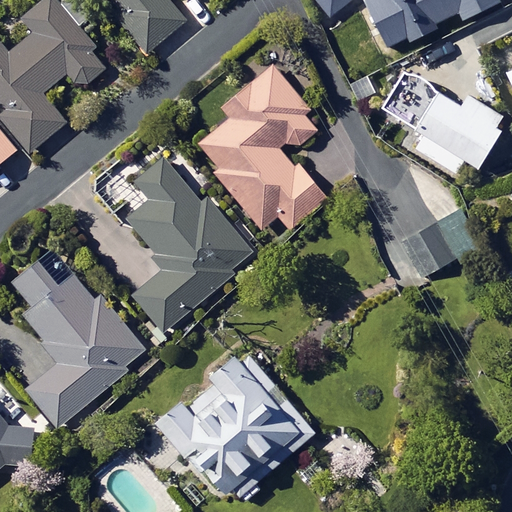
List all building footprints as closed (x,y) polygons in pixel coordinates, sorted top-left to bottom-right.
[(102,46),(58,0),(37,0),(18,14),(32,30),(8,49),(0,39),(0,98),(7,107),(1,112),(32,151),(71,119),(48,90),(69,73),(80,80),(94,80),(103,73),(107,63),(107,56),(102,46)] [(114,0),(118,5),(111,12),(147,56),(189,21),(171,0),(114,0)] [(316,0),(329,16),(349,0),(316,0)] [(385,49),(403,41),(406,48),(439,33),(436,27),(459,16),(461,19),(502,1),(501,0),(364,0),(363,1),(385,49)] [(230,115),(199,142),(217,165),(212,169),(260,229),(276,216),(288,231),(332,196),(302,159),(294,164),(280,147),(287,141),(298,145),(311,138),(314,124),(306,114),(313,108),(275,62),(220,103),(230,115)] [(511,69),(502,75),(511,93),(511,69)] [(423,136),(462,160),(483,172),(506,133),(495,127),(501,117),(465,96),(460,106),(402,72),(379,110),(423,136)] [(0,161),(15,149),(0,131),(0,161)] [(462,160),(423,136),(415,150),(455,173),(462,160)] [(128,217),(155,247),(147,254),(161,270),(134,294),(166,330),(256,249),(206,193),(201,197),(163,154),(135,178),(151,196),(128,217)] [(419,276),(456,258),(460,266),(480,256),(459,212),(402,239),(419,276)] [(44,335),(40,339),(57,361),(27,385),(58,424),(126,370),(123,366),(146,348),(101,292),(96,296),(75,270),(60,282),(39,256),(10,279),(31,306),(25,311),(44,335)] [(241,358),(234,350),(210,370),(217,378),(188,403),(182,397),(158,418),(194,461),(199,457),(235,498),(315,429),(249,351),(241,358)] [(0,413),(0,466),(4,463),(34,465),(37,424),(7,421),(0,413)]
